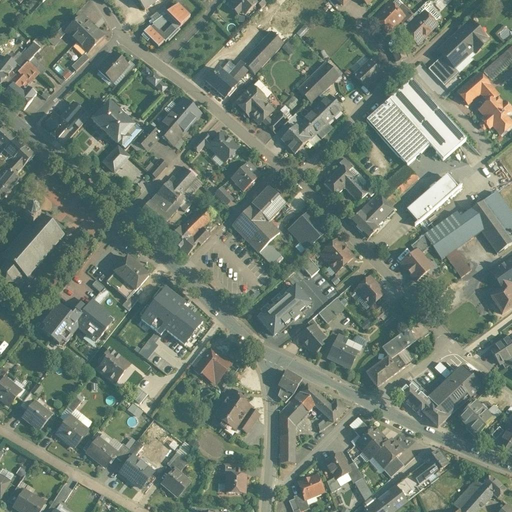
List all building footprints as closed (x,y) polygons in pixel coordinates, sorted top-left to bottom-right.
[(136,0),(144,11),(159,0),(136,0)] [(230,0),(230,1),(234,6),(231,9),(238,16),(243,10),(247,14),(257,4),(256,2),(253,0),(230,0)] [(264,0),(258,0),(256,2),(257,4),(261,8),(267,3),(264,0)] [(425,3),(416,13),(420,17),(407,30),(405,32),(418,44),(436,26),(434,23),(439,17),(425,3)] [(174,25),(178,29),(190,17),(178,5),(168,13),(153,23),(152,24),(153,25),(158,30),(168,20),(174,25)] [(390,5),(375,20),(388,33),(399,21),(409,11),(403,5),(396,12),(390,5)] [(164,8),(150,18),(153,23),(168,13),(164,8)] [(409,11),(399,21),(403,26),(413,15),(409,11)] [(413,15),(403,26),(407,30),(420,17),(416,13),(413,15)] [(71,27),(66,33),(76,43),(92,27),(82,17),(71,27)] [(470,22),(455,36),(457,38),(443,51),(456,66),(473,51),(475,54),(489,42),(470,22)] [(67,23),(55,36),(59,40),(66,33),(71,27),(67,23)] [(144,34),(141,36),(147,42),(150,39),(158,47),(164,42),(165,43),(167,40),(168,41),(179,30),(178,29),(174,25),(163,35),(158,30),(153,25),(150,28),(149,27),(143,33),(144,34)] [(76,43),(72,47),(82,57),(84,55),(86,53),(87,54),(103,37),(92,27),(76,43)] [(271,33),(262,42),(242,63),(242,64),(249,70),(254,75),(283,44),(282,43),(271,33)] [(44,46),(37,39),(33,43),(40,50),(44,46)] [(25,51),(21,55),(22,56),(15,64),(17,65),(16,66),(21,70),(28,63),(40,50),(34,44),(27,52),(25,51)] [(402,46),(391,51),(395,62),(407,57),(402,46)] [(511,47),(483,72),(491,81),(511,62),(511,47)] [(6,57),(0,63),(0,91),(6,86),(10,81),(7,78),(16,66),(17,65),(15,64),(11,61),(14,58),(8,54),(6,57)] [(115,54),(99,72),(111,83),(119,74),(127,65),(115,54)] [(82,57),(71,67),(76,72),(89,60),(84,55),(82,57)] [(458,72),(443,55),(428,69),(444,86),(458,72)] [(369,62),(364,56),(356,63),(361,69),(354,75),(366,87),(381,73),(379,71),(369,61),(369,62)] [(383,67),(374,57),(369,61),(379,71),(383,67)] [(127,65),(119,74),(124,77),(134,66),(130,62),(127,65)] [(241,62),(228,78),(218,70),(206,83),(224,99),(236,85),(249,70),(242,64),(242,63),(241,62)] [(21,70),(16,75),(26,84),(37,72),(28,63),(21,70)] [(326,64),(298,91),(311,105),(339,77),(326,64)] [(146,69),(142,74),(148,80),(148,81),(155,87),(155,86),(157,88),(161,84),(159,82),(160,81),(153,75),(152,76),(146,69)] [(26,84),(16,75),(10,81),(6,86),(10,89),(12,85),(19,91),(26,84)] [(480,75),(469,84),(478,95),(489,86),(480,75)] [(465,140),(412,80),(389,100),(429,146),(443,161),(465,140)] [(258,82),(252,88),(235,105),(249,118),(250,116),(259,125),(273,112),(264,103),(266,101),(265,100),(271,95),(258,82)] [(19,91),(12,85),(10,89),(6,86),(0,91),(0,93),(23,112),(32,101),(36,95),(28,89),(23,94),(19,91)] [(511,112),(492,90),(483,97),(488,103),(479,111),(485,117),(482,120),(489,129),(492,126),(498,132),(509,123),(506,119),(506,116),(511,112)] [(329,96),(302,122),(315,136),(316,134),(321,139),(332,129),(327,124),(342,110),(329,96)] [(149,126),(143,133),(143,132),(134,142),(144,151),(151,143),(152,144),(155,141),(154,140),(158,135),(158,136),(159,135),(172,147),(200,114),(183,100),(177,107),(172,102),(164,110),(170,116),(158,129),(156,132),(150,127),(149,126)] [(429,146),(389,100),(366,121),(406,166),(429,146)] [(117,112),(109,105),(92,122),(117,145),(118,144),(121,147),(118,149),(123,154),(134,142),(143,132),(135,125),(133,127),(125,119),(127,117),(119,110),(117,112)] [(78,114),(71,108),(65,113),(73,120),(78,114)] [(65,113),(61,119),(60,118),(58,120),(55,117),(43,129),(49,135),(56,141),(67,128),(66,127),(73,120),(65,113)] [(279,113),(267,126),(275,135),(287,123),(288,122),(279,113)] [(288,122),(287,123),(293,128),(296,126),(297,127),(302,122),(295,115),(288,122)] [(302,122),(297,127),(296,126),(293,128),(281,140),(294,155),(310,140),(310,141),(315,136),(302,122)] [(4,128),(0,132),(0,155),(15,139),(4,128)] [(205,135),(192,148),(198,153),(205,146),(209,141),(210,140),(205,135)] [(238,149),(222,135),(213,144),(209,141),(205,146),(209,150),(210,149),(225,163),(229,159),(232,159),(234,157),(234,153),(238,149)] [(15,139),(0,155),(0,177),(2,180),(8,172),(6,170),(14,161),(13,160),(25,148),(15,139)] [(25,148),(13,160),(14,161),(6,170),(8,172),(2,180),(0,182),(0,188),(8,194),(18,180),(14,177),(22,169),(34,156),(25,148)] [(118,149),(104,164),(114,173),(128,159),(123,154),(118,149)] [(167,166),(160,160),(149,173),(155,179),(167,166)] [(352,168),(344,160),(339,164),(342,167),(347,173),(352,168)] [(248,164),(231,179),(231,180),(233,178),(244,191),(243,192),(260,177),(248,164)] [(406,166),(385,184),(397,197),(418,179),(406,166)] [(203,177),(192,167),(187,172),(196,180),(199,182),(203,177)] [(347,173),(342,167),(323,185),(335,198),(344,189),(358,204),(368,195),(368,194),(360,186),(347,173)] [(176,181),(172,186),(182,195),(196,180),(187,172),(186,170),(176,181)] [(50,177),(39,189),(48,197),(59,185),(50,177)] [(172,177),(157,195),(171,207),(182,195),(172,186),(176,181),(172,177)] [(446,178),(409,211),(419,223),(457,190),(446,178)] [(375,193),(367,185),(365,187),(362,184),(360,186),(368,194),(368,195),(370,198),(375,194),(375,193)] [(397,197),(385,184),(375,193),(375,194),(377,195),(390,208),(399,200),(397,197)] [(214,194),(227,206),(234,199),(222,187),(214,194)] [(268,189),(252,206),(268,223),(285,206),(283,203),(282,204),(268,189)] [(511,214),(496,193),(485,201),(511,239),(511,214)] [(157,195),(139,214),(154,227),(170,209),(171,207),(157,195)] [(171,207),(170,209),(175,213),(186,200),(182,195),(171,207)] [(377,195),(361,212),(378,229),(394,212),(390,208),(377,195)] [(511,244),(511,239),(485,201),(467,213),(481,232),(497,255),(511,244)] [(88,219),(82,226),(87,231),(96,221),(91,216),(96,212),(87,204),(79,213),(85,219),(86,218),(88,219)] [(268,223),(252,206),(232,226),(259,254),(279,235),(268,223)] [(204,207),(181,229),(198,243),(197,244),(200,246),(210,236),(203,229),(215,218),(204,207)] [(170,209),(154,227),(159,232),(170,220),(169,219),(175,213),(170,209)] [(31,227),(25,233),(24,233),(23,234),(24,235),(18,241),(17,241),(16,242),(17,242),(11,249),(10,249),(9,250),(10,250),(4,257),(3,257),(2,258),(3,258),(2,259),(4,260),(7,263),(7,264),(7,265),(4,268),(3,269),(4,269),(0,273),(0,272),(0,274),(0,279),(0,280),(0,281),(1,280),(5,284),(5,285),(6,285),(6,284),(11,284),(12,284),(13,284),(21,291),(21,292),(23,293),(31,283),(30,282),(27,279),(28,278),(27,278),(34,271),(34,272),(35,270),(41,263),(41,264),(42,262),(48,255),(48,256),(49,254),(55,247),(55,248),(56,246),(58,246),(60,245),(62,244),(62,242),(62,240),(63,238),(62,236),(61,236),(60,235),(64,230),(46,215),(42,219),(41,218),(39,217),(38,217),(34,213),(31,211),(29,213),(29,214),(26,218),(23,220),(26,222),(30,226),(31,227)] [(378,229),(361,212),(350,223),(367,241),(378,229)] [(481,232),(467,213),(460,218),(456,213),(454,215),(471,240),(481,232)] [(326,233),(308,214),(289,231),(306,250),(326,233)] [(454,215),(424,236),(431,246),(441,260),(446,257),(456,250),(471,240),(454,215)] [(181,229),(180,228),(169,241),(187,256),(197,244),(198,243),(181,229)] [(279,235),(259,254),(271,267),(291,248),(279,235)] [(424,236),(411,247),(415,252),(417,251),(420,255),(431,246),(424,236)] [(348,253),(337,240),(329,248),(320,255),(321,256),(336,274),(352,259),(347,253),(348,253)] [(324,243),(312,253),(317,259),(321,256),(320,255),(329,248),(324,243)] [(470,271),(456,250),(446,257),(461,278),(470,271)] [(415,252),(401,264),(416,282),(429,270),(423,263),(426,261),(420,255),(417,251),(415,252)] [(148,277),(127,259),(114,274),(106,283),(127,301),(131,296),(132,296),(148,277)] [(301,267),(313,277),(319,269),(308,259),(301,267)] [(511,277),(504,266),(491,274),(501,288),(496,291),(497,293),(490,298),(493,302),(499,310),(502,315),(511,308),(511,277)] [(369,279),(356,292),(370,307),(384,294),(369,279)] [(295,288),(258,319),(273,336),(310,305),(295,288)] [(185,305),(166,290),(141,321),(161,336),(165,331),(184,347),(202,324),(183,308),(185,305)] [(127,301),(122,306),(129,312),(137,301),(132,296),(131,296),(127,301)] [(337,299),(318,315),(327,324),(345,309),(337,299)] [(385,302),(372,314),(377,320),(390,308),(385,302)] [(112,318),(92,303),(86,311),(80,306),(71,317),(58,307),(43,326),(47,329),(44,334),(58,345),(62,340),(66,343),(77,329),(96,344),(111,325),(108,323),(112,318)] [(317,326),(312,320),(307,324),(311,328),(313,327),(315,328),(317,326)] [(315,328),(313,327),(311,328),(299,339),(313,355),(318,353),(321,346),(319,344),(325,340),(315,328)] [(407,331),(381,349),(388,358),(390,361),(398,355),(415,343),(407,331)] [(360,347),(339,336),(336,341),(328,358),(329,358),(329,357),(341,363),(341,364),(350,368),(354,359),(357,353),(358,352),(360,348),(360,347)] [(511,336),(490,350),(500,365),(511,357),(511,336)] [(204,348),(197,358),(202,361),(209,352),(204,348)] [(110,350),(103,359),(106,361),(98,370),(115,384),(123,374),(120,372),(127,364),(110,350)] [(230,365),(210,350),(209,352),(202,361),(198,366),(195,370),(203,376),(204,376),(215,384),(223,373),(224,373),(230,365)] [(390,361),(388,358),(366,374),(376,388),(406,366),(398,355),(390,361)] [(511,357),(501,364),(504,369),(511,364),(511,357)] [(197,358),(193,362),(198,366),(202,361),(197,358)] [(431,396),(413,380),(409,384),(409,383),(397,396),(420,417),(423,414),(437,428),(437,427),(437,428),(457,409),(454,405),(466,394),(470,398),(481,387),(462,367),(431,396)] [(301,381),(286,372),(277,387),(281,389),(278,397),(285,404),(293,396),(301,381)] [(20,393),(4,380),(0,384),(0,399),(9,407),(20,393)] [(307,386),(294,399),(308,413),(314,407),(327,418),(333,423),(333,424),(345,410),(336,401),(333,404),(330,401),(327,404),(307,386)] [(147,395),(138,388),(131,397),(140,404),(147,395)] [(245,400),(232,392),(216,415),(224,420),(220,427),(224,430),(227,426),(235,431),(238,428),(237,428),(250,409),(251,408),(243,403),(245,400)] [(31,393),(22,404),(27,408),(32,402),(36,397),(31,393)] [(75,398),(67,409),(73,414),(81,403),(75,398)] [(308,413),(294,399),(280,414),(280,464),(295,464),(295,427),(308,413)] [(27,408),(22,404),(19,407),(27,414),(34,404),(32,402),(27,408)] [(474,402),(458,418),(476,437),(493,421),(481,409),(474,402)] [(499,415),(487,403),(481,409),(493,421),(499,415)] [(27,414),(24,417),(39,429),(49,416),(34,404),(27,414)] [(127,411),(139,418),(143,411),(131,404),(127,411)] [(250,409),(237,428),(238,428),(247,434),(259,416),(250,409)] [(148,426),(153,420),(144,412),(139,418),(148,426)] [(69,417),(63,424),(65,426),(57,435),(73,448),(86,431),(69,417)] [(327,418),(319,425),(320,431),(326,428),(333,423),(327,418)] [(363,423),(354,431),(362,440),(370,432),(363,423)] [(499,427),(491,436),(495,440),(503,432),(499,427)] [(511,455),(511,428),(509,427),(497,446),(511,456),(511,455)] [(362,440),(357,444),(370,459),(373,456),(387,443),(374,428),(370,432),(362,440)] [(115,454),(98,440),(94,445),(87,454),(105,468),(114,457),(116,454),(115,454)] [(89,441),(82,450),(87,454),(94,445),(89,441)] [(387,443),(373,456),(383,468),(384,468),(396,458),(401,452),(390,441),(387,443)] [(122,445),(115,454),(116,454),(114,457),(121,462),(125,457),(130,451),(122,445)] [(438,451),(424,462),(426,464),(411,475),(413,478),(410,481),(416,489),(424,483),(427,487),(439,478),(436,474),(448,465),(438,451)] [(339,454),(325,462),(327,465),(327,467),(331,474),(333,474),(336,480),(347,474),(350,472),(347,467),(346,465),(346,464),(342,457),(341,457),(339,454)] [(178,456),(168,467),(174,472),(175,472),(178,475),(187,464),(178,456)] [(121,462),(116,468),(121,472),(130,461),(125,457),(121,462)] [(121,472),(121,473),(141,489),(152,474),(132,458),(130,461),(121,472)] [(396,458),(384,468),(383,468),(382,469),(390,478),(404,466),(396,458)] [(362,479),(353,463),(347,467),(350,472),(347,474),(353,484),(362,479)] [(240,467),(223,466),(223,476),(226,476),(226,475),(239,476),(240,467)] [(174,472),(163,485),(177,497),(188,483),(178,475),(175,472),(174,472)] [(239,476),(226,475),(226,476),(226,493),(244,494),(245,477),(239,476)] [(411,475),(362,511),(394,511),(401,507),(392,495),(398,490),(410,481),(413,478),(411,475)] [(317,476),(309,480),(309,479),(303,481),(303,482),(298,484),(302,493),(305,500),(324,492),(317,476)] [(505,490),(490,476),(482,485),(482,486),(493,496),(497,500),(505,490)] [(0,498),(10,483),(9,482),(8,484),(0,479),(0,498)] [(476,480),(452,506),(458,511),(459,511),(478,511),(493,496),(482,486),(482,485),(476,480)] [(410,481),(398,490),(408,502),(420,493),(416,489),(410,481)] [(64,486),(46,511),(54,511),(55,511),(54,511),(55,511),(60,506),(57,504),(60,500),(64,503),(72,491),(64,486)] [(17,488),(7,502),(14,507),(24,492),(17,488)] [(408,502),(398,490),(392,495),(401,507),(408,502)] [(39,511),(44,505),(24,492),(14,507),(14,508),(20,511),(39,511)] [(305,500),(302,493),(293,497),(294,499),(299,510),(299,511),(302,511),(309,509),(305,500)] [(294,499),(289,502),(292,511),(293,511),(299,510),(294,499)]
